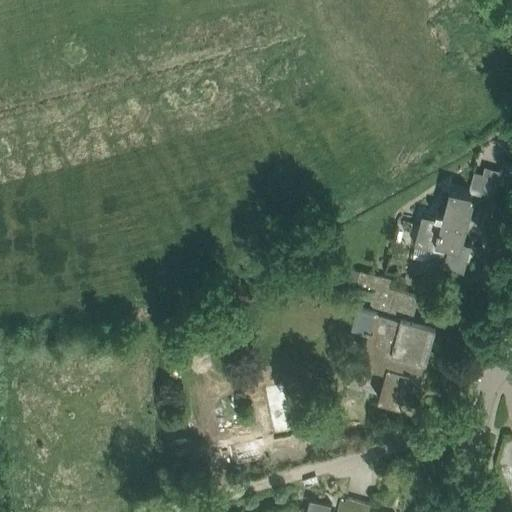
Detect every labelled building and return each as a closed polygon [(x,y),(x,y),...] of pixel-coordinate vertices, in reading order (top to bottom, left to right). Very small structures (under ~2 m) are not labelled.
[(475,170),(469,190),(481,194),(483,188),(495,191),(498,183),(509,186),(511,173),(511,160),(503,158),(500,170),(488,167),(486,173),(475,170)] [(472,193),(451,187),(444,213),(438,211),(436,217),(423,213),(415,244),(416,244),(413,255),(444,263),(446,264),(465,269),(472,242),(464,240),(467,229),(463,228),(472,193)] [(391,311),(397,288),(390,286),(392,278),(362,270),(357,285),(375,290),(370,305),(391,311)] [(422,370),(425,360),(434,327),(369,309),(358,306),(352,329),(369,332),(360,364),(387,371),(380,397),(402,403),(411,367),(422,370)] [(238,463),(267,456),(262,431),(244,434),(246,441),(234,444),(238,463)] [(375,505),(347,497),(346,501),(340,500),(337,511),(384,511),(374,509),(375,505)] [(329,511),(332,503),(311,498),(306,511),(329,511)]
